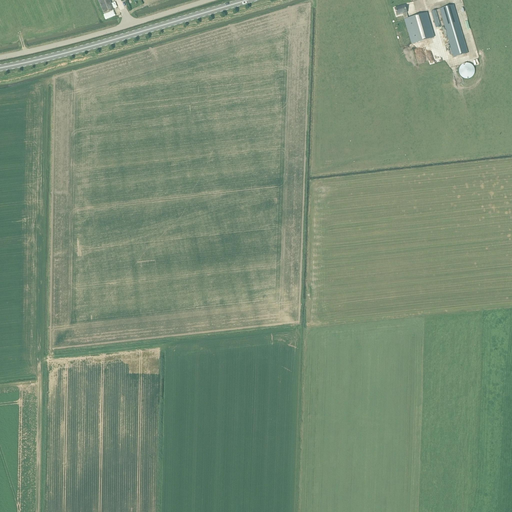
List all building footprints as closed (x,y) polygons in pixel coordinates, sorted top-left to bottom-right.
[(97,0),(103,13),(114,9),(110,0),(97,0)] [(453,5),(431,12),(433,20),(436,28),(442,26),(444,26),(453,58),(468,53),(453,5)] [(394,9),(396,13),(397,16),(403,14),(412,44),(434,38),(426,13),(408,19),(406,13),(404,6),(394,9)] [(418,63),(427,61),(423,47),(414,49),(418,63)] [(459,70),(459,73),(459,75),(461,77),(463,78),(465,79),(467,79),(470,79),(472,77),(473,75),(474,73),(475,71),(474,68),(473,66),(471,65),(468,64),(466,63),(463,64),(461,65),(460,67),(459,70)]
